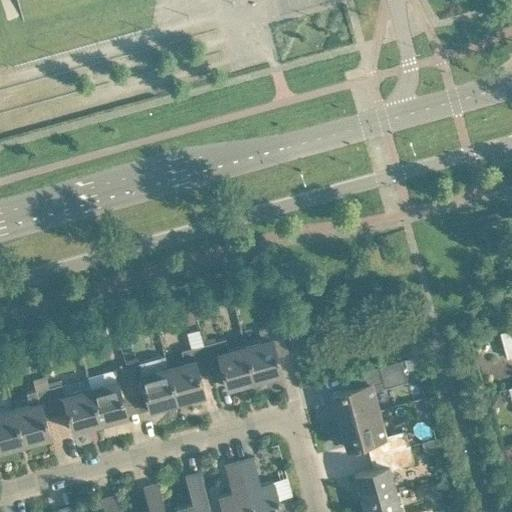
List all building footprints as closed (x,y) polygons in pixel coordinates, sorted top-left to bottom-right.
[(261,340),(245,344),(255,379),(281,372),(277,354),(288,351),(280,322),(258,328),(261,340)] [(511,327),(501,330),(507,356),(511,354),(511,327)] [(199,376),(211,372),(203,343),(203,344),(199,331),(187,334),(191,347),(181,350),(184,361),(168,365),(177,400),(204,393),(199,376)] [(255,379),(245,344),(228,349),(225,337),(203,343),(211,372),(222,369),(227,387),(255,379)] [(177,400),(168,365),(141,373),(138,361),(125,365),(133,394),(145,390),(150,408),(177,400)] [(391,378),(387,363),(354,372),(358,385),(332,392),(340,419),(377,409),(372,389),(384,386),(382,380),(391,378)] [(138,409),(133,394),(125,365),(113,368),(116,379),(91,386),(100,421),(126,414),(126,412),(138,409)] [(100,421),(91,386),(64,394),(61,382),(48,386),(56,414),(68,411),(73,429),(100,421)] [(45,417),(56,414),(48,386),(26,392),(29,403),(14,408),(23,442),(50,435),(45,417)] [(0,448),(23,442),(14,408),(0,411),(0,448)] [(384,435),(377,409),(340,419),(347,447),(367,442),(371,455),(409,444),(405,429),(384,435)] [(414,460),(409,444),(371,455),(375,469),(354,475),(361,501),(396,492),(389,467),(414,460)] [(281,511),(272,480),(264,482),(259,484),(251,457),(238,460),(252,511),(281,511)] [(252,511),(238,460),(225,464),(233,491),(217,495),(222,511),(252,511)] [(209,511),(198,471),(186,475),(193,502),(175,507),(176,511),(209,511)] [(157,483),(156,483),(144,486),(151,511),(163,511),(156,485),(157,485),(157,483)] [(413,511),(401,511),(396,492),(361,501),(364,511),(427,511),(426,508),(413,511)] [(115,495),(114,494),(101,498),(105,511),(118,511),(114,496),(115,495)]
